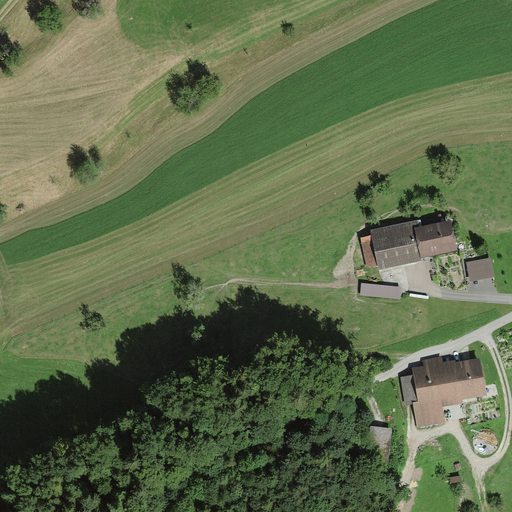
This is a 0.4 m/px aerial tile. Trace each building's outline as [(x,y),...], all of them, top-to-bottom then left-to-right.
[(379,265),(455,249),(450,222),(418,229),(417,222),(373,231),(374,237),(363,239),(368,265),(379,263),(379,265)] [(490,259),(468,263),(471,280),(493,276),(490,259)] [(399,299),(400,288),(361,284),(360,296),(399,299)] [(439,401),(484,394),(479,362),(415,372),(416,376),(402,378),(406,403),(415,402),(418,425),(442,421),(439,401)] [(391,431),(372,429),(368,460),(387,462),(391,431)]
